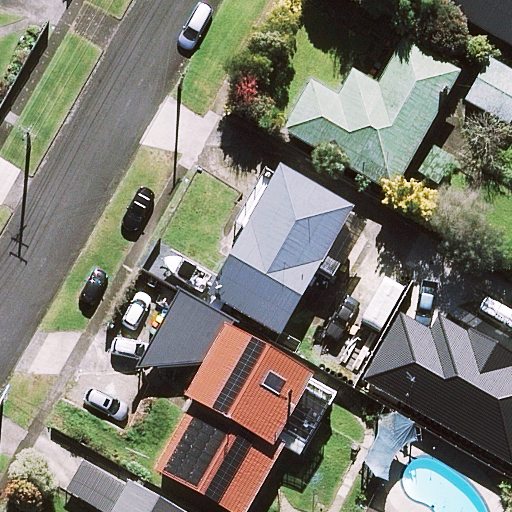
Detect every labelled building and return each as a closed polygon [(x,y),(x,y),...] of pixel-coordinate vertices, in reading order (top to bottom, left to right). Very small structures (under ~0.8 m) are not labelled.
[(511,0),(425,0),(424,2),(511,51),(511,0)] [(457,78),(398,45),(373,90),(350,77),(336,102),(310,87),(284,134),(392,194),(457,78)] [(511,121),(511,75),(484,61),(462,103),(510,127),(511,121)] [(366,221),(274,174),(209,300),(281,337),(314,271),(335,282),(366,221)] [(418,269),(369,243),(340,296),(388,322),(366,362),(426,394),(485,283),(427,252),(418,269)] [(335,395),(225,334),(185,404),(192,408),(155,474),(222,511),(246,511),(282,448),(299,458),(335,395)] [(433,393),(417,420),(450,439),(484,382),(461,368),(443,399),(433,393)] [(167,511),(83,465),(66,494),(99,511),(167,511)]
